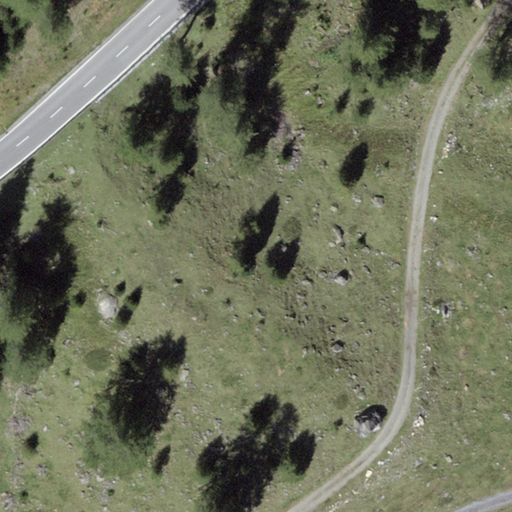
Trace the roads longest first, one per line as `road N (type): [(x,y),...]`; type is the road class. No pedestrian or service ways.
road 1 (track): [(505,0),(446,94),(417,205),(406,383),(384,437),(301,511)]
road 2 (primary): [(176,0),(0,158)]
